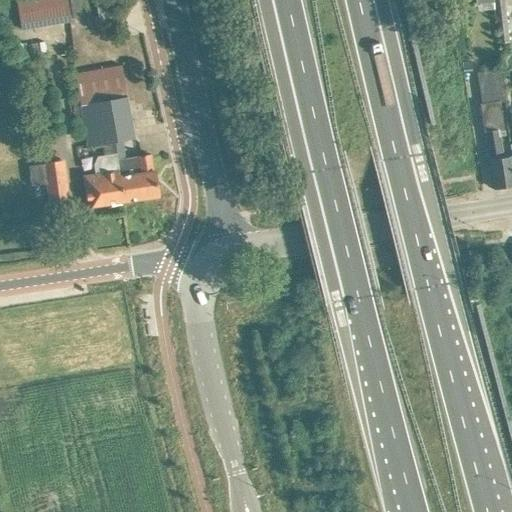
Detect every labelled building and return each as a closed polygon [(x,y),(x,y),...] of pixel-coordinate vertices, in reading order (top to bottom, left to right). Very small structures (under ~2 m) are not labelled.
[(1,0),(6,27),(20,25),(21,28),(49,23),(69,20),(65,0),(1,0)] [(511,0),(496,0),(502,43),(510,42),(506,6),(511,4),(511,0)] [(134,137),(122,66),(75,74),(87,145),(91,144),(92,148),(103,146),(116,144),(123,143),(122,139),(134,137)] [(505,95),(504,83),(491,85),(493,96),(505,95)] [(485,131),(494,189),(511,185),(511,161),(511,156),(503,157),(499,130),(503,129),(499,103),(481,104),(485,131)] [(116,144),(103,146),(104,155),(97,156),(94,164),(95,173),(83,175),(88,206),(123,201),(118,159),(116,144)] [(151,154),(118,159),(123,201),(159,196),(155,171),(153,171),(151,154)] [(48,182),(50,202),(69,200),(64,160),(30,165),(32,184),(48,182)]
